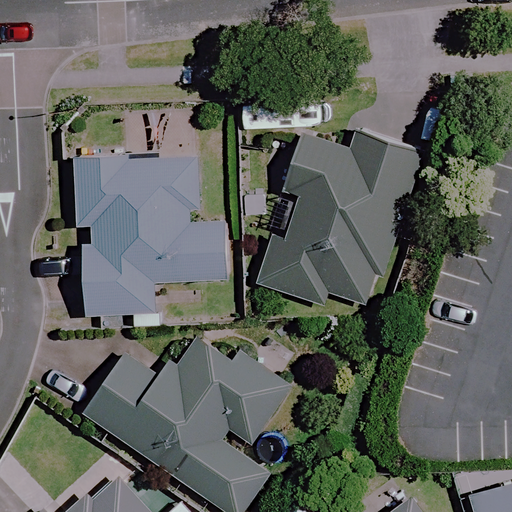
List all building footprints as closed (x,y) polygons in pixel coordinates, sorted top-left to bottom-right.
[(323,294),(360,306),(369,276),(380,279),(418,156),(348,134),(344,146),(297,131),(280,185),(292,189),(261,287),(319,305),(323,294)] [(198,207),(195,162),(119,168),(118,156),(64,160),(70,228),(84,227),(86,245),(69,246),(75,317),(154,311),(152,286),(229,280),(224,219),(190,221),(189,207),(198,207)] [(285,389),(196,331),(171,370),(149,356),(121,400),(96,383),(75,414),(224,511),(238,511),(267,469),(242,454),(285,389)] [(511,511),(511,482),(510,478),(449,495),(455,511),(511,511)] [(145,511),(114,479),(87,505),(79,496),(61,511),(38,511),(36,509),(32,511),(145,511)] [(420,511),(410,499),(392,511),(420,511)]
